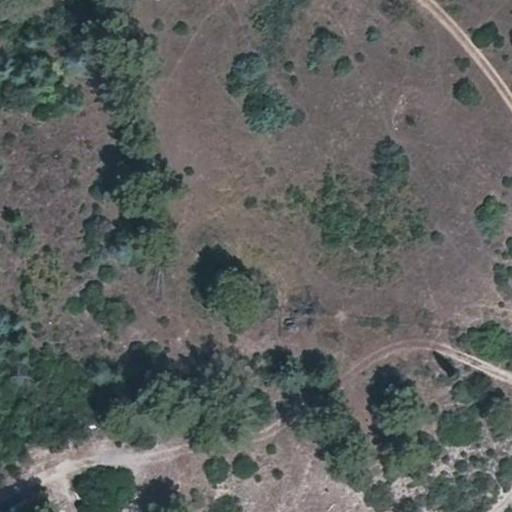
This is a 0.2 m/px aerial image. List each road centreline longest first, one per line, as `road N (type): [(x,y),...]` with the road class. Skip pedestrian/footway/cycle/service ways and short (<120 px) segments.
road 1 (track): [(0,502),(82,462),(237,436),(296,414),(368,350),(423,339),(511,377)]
road 2 (track): [(511,109),(449,26),(411,0)]
